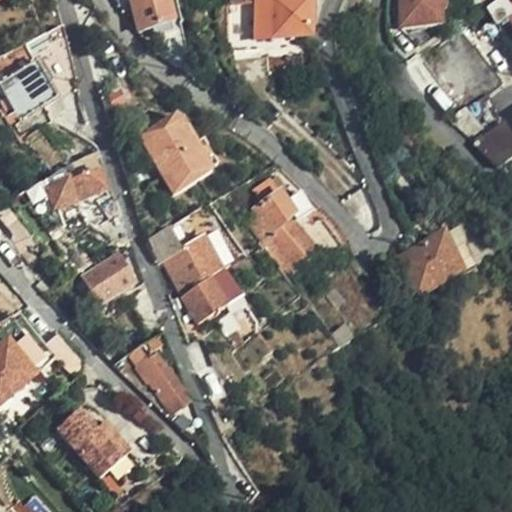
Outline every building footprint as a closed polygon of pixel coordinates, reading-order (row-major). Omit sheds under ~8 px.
[(171,23),(165,0),(130,0),(138,31),(171,23)] [(309,0),(270,0),(255,1),(255,38),(310,38),(309,0)] [(400,0),(400,25),(443,26),(443,0),(400,0)] [(511,0),(496,0),(486,8),(496,22),(507,15),(511,22),(511,0)] [(462,28),(417,53),(457,107),(486,93),(503,84),(462,28)] [(59,102),(39,65),(2,85),(23,122),(59,102)] [(457,107),(446,113),(474,138),(472,141),(499,165),(511,158),(511,144),(486,93),(457,107)] [(203,172),(176,124),(164,118),(141,131),(138,144),(166,193),(203,172)] [(269,238),(296,271),(313,254),(296,231),(301,226),(297,221),(308,213),(296,194),(286,202),(279,192),(285,188),(281,183),(290,178),(276,165),(255,177),(261,187),(249,195),(263,217),(251,225),(263,242),(269,238)] [(83,180),(77,166),(41,187),(62,223),(72,218),(77,227),(99,208),(94,200),(106,194),(97,172),(83,180)] [(174,225),(146,242),(154,264),(162,259),(186,245),(174,225)] [(162,259),(183,293),(219,272),(199,237),(186,245),(162,259)] [(264,250),(280,271),(287,280),(296,271),(269,238),(263,242),(260,244),(264,250)] [(398,262),(416,300),(463,278),(444,239),(398,262)] [(132,286),(115,259),(84,279),(102,308),(132,286)] [(383,269),(402,307),(416,300),(398,262),(383,269)] [(224,309),(209,280),(182,296),(199,325),(224,309)] [(0,332),(0,406),(36,378),(0,332)] [(183,398),(156,357),(143,366),(154,382),(150,385),(168,410),(183,398)] [(98,483),(130,454),(104,426),(93,435),(76,415),(55,434),(98,483)]
